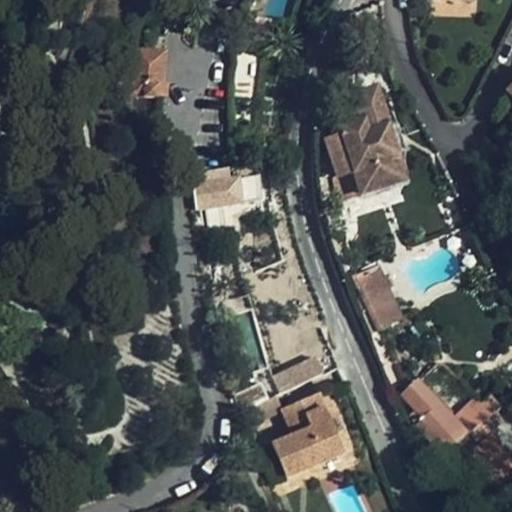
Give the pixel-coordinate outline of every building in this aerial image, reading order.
[(272,30),(246,24),(241,46),(267,52),(272,30)] [(139,51),(127,50),(124,93),(167,97),(168,85),(163,85),(166,59),(138,56),(139,51)] [(386,129),(379,109),(373,91),(358,96),(356,118),(359,126),(339,133),(341,139),(327,144),(338,178),(353,173),(361,196),(404,182),(386,129)] [(389,106),(379,109),(386,129),(396,126),(389,106)] [(227,171),(192,174),(195,210),(207,209),(209,233),(225,232),(222,207),(259,204),(257,181),(228,183),(227,171)] [(468,223),(450,182),(438,186),(443,200),(416,210),(428,239),(468,223)] [(399,319),(372,260),(355,267),(381,328),(399,319)] [(66,339),(66,336),(66,334),(64,332),(63,331),(60,330),(58,331),(56,331),(54,333),(53,335),(53,337),(53,339),(54,341),(56,342),(57,343),(60,344),(62,343),(64,342),(65,341),(66,339)] [(281,396),(338,372),(330,355),(274,378),(281,396)] [(408,416),(441,454),(469,432),(496,411),(500,408),(489,396),(480,404),(473,397),(449,419),(416,383),(402,397),(413,411),(408,416)] [(233,395),(242,413),(266,402),(259,385),(233,395)] [(316,398),(279,414),(290,439),(269,448),(283,481),(341,457),(316,398)] [(266,402),(242,413),(247,427),(279,414),(273,400),(266,402)] [(502,420),(496,411),(469,432),(475,440),(502,420)] [(283,481),(269,448),(255,453),(256,456),(263,470),(269,487),(283,481)] [(263,470),(256,456),(247,460),(254,474),(263,470)] [(234,501),(230,511),(259,511),(260,509),(234,501)]
